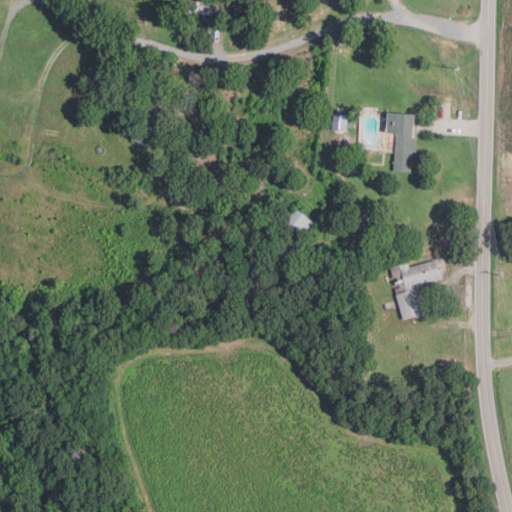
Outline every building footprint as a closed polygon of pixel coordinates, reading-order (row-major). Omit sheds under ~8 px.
[(220,17),(188,13),(189,4),(221,8),(220,17)] [(94,94),(85,93),(86,81),(95,82),(94,94)] [(145,146),(130,140),(145,102),(151,104),(157,88),(166,91),(145,146)] [(409,171),(393,170),(395,132),(384,131),(385,111),(413,113),(411,137),(416,137),(415,152),(410,152),(409,171)] [(346,130),(332,129),(333,114),(346,115),(346,130)] [(354,126),(347,125),(348,118),(355,119),(354,126)] [(296,206),(317,225),(304,241),(283,222),(296,206)] [(402,319),(394,288),(398,287),(395,277),(392,278),(389,266),(407,261),(409,266),(435,259),(440,277),(414,284),(422,313),(402,319)]
